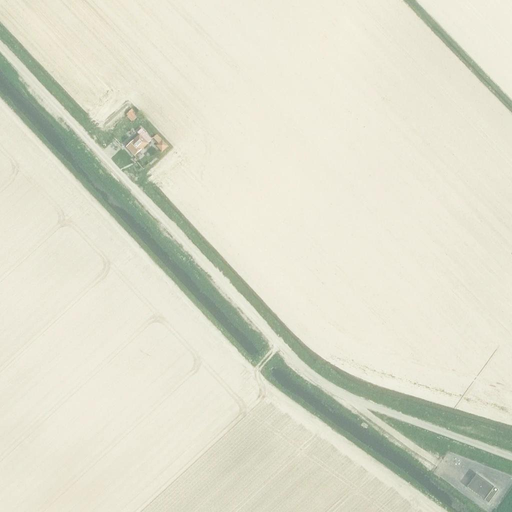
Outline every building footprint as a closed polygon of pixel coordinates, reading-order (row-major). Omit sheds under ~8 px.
[(126,117),(133,123),(138,117),(131,110),(126,117)] [(153,138),(156,135),(149,127),(146,130),(153,138)] [(126,148),(135,158),(148,145),(152,141),(141,130),(136,135),(138,137),(126,148)] [(155,147),(161,154),(168,148),(156,135),(152,139),(158,145),(155,147)] [(476,475),(466,488),(472,493),(488,504),(498,491),(482,480),(476,475)]
